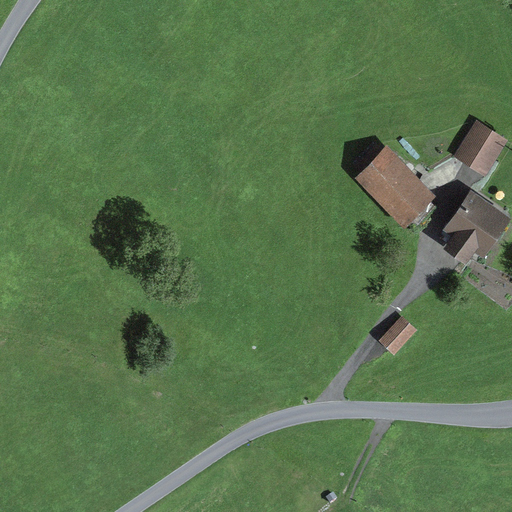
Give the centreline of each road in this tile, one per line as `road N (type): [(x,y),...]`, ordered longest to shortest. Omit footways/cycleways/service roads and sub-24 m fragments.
road 1 (unclassified): [(126,511),(274,421),(364,409),(511,410)]
road 2 (track): [(467,170),(420,277),(323,412)]
